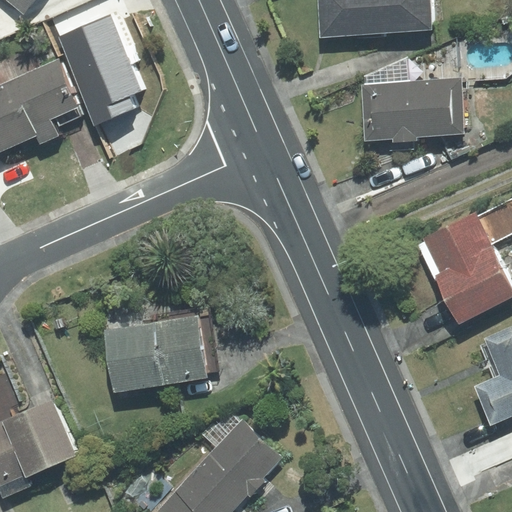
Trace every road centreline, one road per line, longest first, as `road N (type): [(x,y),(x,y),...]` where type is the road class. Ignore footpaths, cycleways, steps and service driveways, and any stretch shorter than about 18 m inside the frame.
road 1 (secondary): [(263,149),(423,511)]
road 2 (residential): [(0,269),(263,149)]
road 3 (secondary): [(197,0),(263,149)]
